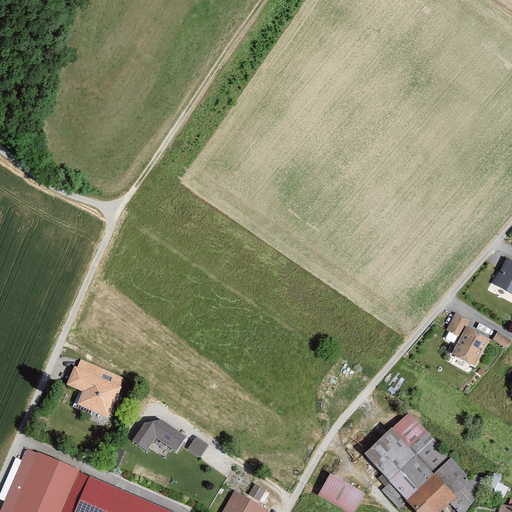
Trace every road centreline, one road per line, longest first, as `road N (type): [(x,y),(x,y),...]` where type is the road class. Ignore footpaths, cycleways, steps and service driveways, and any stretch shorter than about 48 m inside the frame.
road 1 (residential): [(511,224),(331,433),(286,511)]
road 2 (track): [(260,0),(118,224)]
